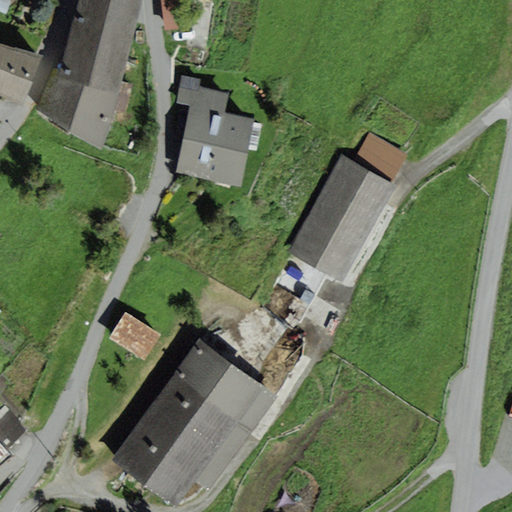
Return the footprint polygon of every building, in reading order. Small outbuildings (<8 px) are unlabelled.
[(142,0),(76,0),(43,124),(104,140),(142,0)] [(0,39),(0,87),(30,97),(43,54),(0,39)] [(257,119),(193,110),(183,176),(247,185),(257,119)] [(397,186),(340,156),(288,255),(345,285),(397,186)] [(127,310),(110,334),(144,357),(161,332),(127,310)] [(202,338),(113,458),(180,507),(269,387),(202,338)] [(0,460),(12,450),(0,436),(0,460)]
